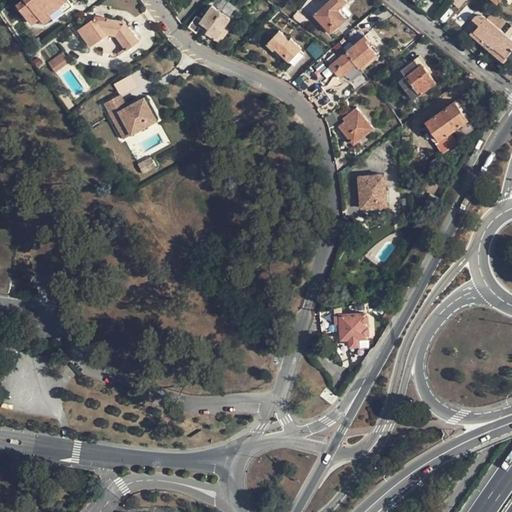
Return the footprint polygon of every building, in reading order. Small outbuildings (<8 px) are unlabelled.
[(59,3),(64,0),(23,0),(18,4),(32,23),(39,18),(43,23),(52,17),(49,13),(60,5),(59,3)] [(344,0),(330,0),(315,14),(329,31),(344,18),(336,9),(345,0),(344,0)] [(205,32),(216,39),(223,29),(232,17),(211,3),(200,18),(196,15),(189,26),(197,31),(200,27),(205,30),(205,32)] [(297,11),(293,17),(303,25),(308,19),(297,11)] [(494,48),(505,34),(482,16),(480,15),(476,15),(474,16),(472,19),(479,24),(473,31),(488,44),(486,47),(488,49),(490,46),(494,48)] [(124,21),(107,19),(107,20),(95,18),(79,29),(90,45),(106,33),(116,35),(126,48),(138,40),(124,21)] [(227,31),(223,29),(216,39),(220,41),(227,31)] [(266,43),(273,49),(275,47),(281,53),(288,60),(290,60),(293,63),(303,53),(300,49),(301,48),(290,37),(288,39),(279,29),(266,43)] [(470,34),(486,47),(488,44),(473,31),(470,34)] [(511,46),(511,40),(505,34),(494,48),(490,46),(488,49),(501,60),(511,46)] [(356,64),(358,66),(359,67),(376,53),(368,43),(370,41),(365,35),(352,45),(349,42),(337,53),(340,56),(330,64),(340,77),(344,74),(356,64)] [(279,55),(281,53),(275,47),(273,49),(279,55)] [(63,53),(49,62),(54,71),(69,60),(63,53)] [(379,56),(376,53),(359,67),(362,70),(379,56)] [(419,55),(401,69),(405,75),(399,79),(413,97),(419,93),(420,94),(436,82),(430,73),(432,72),(419,55)] [(347,76),(358,66),(356,64),(344,74),(347,76)] [(113,84),(120,97),(138,87),(131,74),(113,84)] [(309,98),(317,108),(330,100),(322,89),(309,98)] [(119,97),(105,105),(123,138),(130,133),(118,111),(126,107),(119,97)] [(126,107),(118,111),(130,133),(153,120),(141,99),(126,107)] [(393,99),(388,102),(393,109),(398,105),(393,99)] [(432,128),(439,139),(446,134),(452,130),(459,140),(473,130),(467,121),(466,119),(454,102),(427,121),(432,128)] [(342,110),(339,106),(324,118),(329,128),(338,122),(336,118),(339,116),(338,112),(342,110)] [(357,107),(344,118),(345,120),(340,125),(354,143),(373,128),(357,107)] [(430,139),(435,142),(439,139),(432,128),(427,132),(427,133),(428,136),(430,139)] [(439,139),(435,142),(442,152),(456,142),(452,135),(449,137),(446,134),(439,139)] [(151,158),(139,164),(143,173),(156,167),(151,158)] [(356,176),(359,210),(388,208),(385,173),(356,176)] [(0,290),(9,292),(13,267),(0,265),(0,290)] [(385,317),(388,309),(380,304),(376,311),(385,317)] [(341,339),(348,338),(360,337),(367,337),(367,334),(368,334),(368,326),(366,326),(366,322),(368,321),(367,314),(365,314),(365,312),(339,314),(338,311),(333,311),(334,314),(334,323),(339,323),(341,339)] [(361,347),(360,337),(348,338),(349,347),(361,347)]
